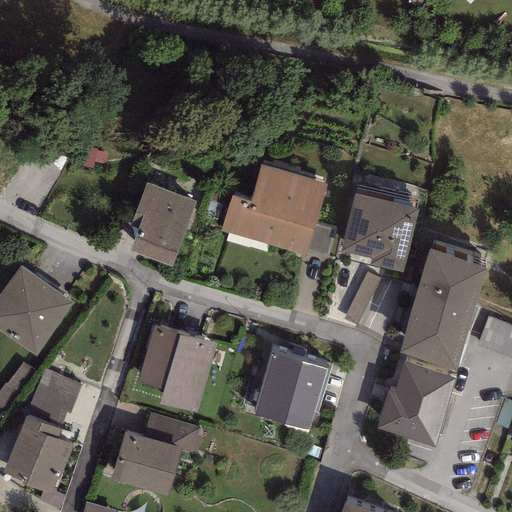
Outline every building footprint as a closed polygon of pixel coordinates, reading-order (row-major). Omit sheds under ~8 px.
[(230,196),(220,231),(305,256),(306,252),(314,224),(326,184),(260,164),(249,201),(230,196)] [(195,202),(146,183),(130,225),(139,228),(131,251),(171,266),(195,202)] [(370,258),(369,265),(402,272),(417,209),(416,208),(418,200),(355,185),(340,251),(370,258)] [(334,230),(314,224),(306,252),(326,257),(334,230)] [(428,249),(398,352),(456,371),(485,268),(428,249)] [(72,303),(19,266),(0,293),(0,332),(35,357),(72,303)] [(381,279),(366,272),(343,318),(356,325),(381,279)] [(511,326),(487,317),(475,346),(511,359),(511,326)] [(178,332),(154,325),(138,382),(163,390),(159,404),(195,414),(215,344),(178,333),(178,332)] [(270,354),(253,415),(308,430),(313,412),(317,413),(330,365),(326,364),(324,369),(270,354)] [(35,371),(22,362),(6,384),(5,382),(0,388),(0,412),(2,414),(35,371)] [(388,389),(375,429),(434,447),(456,378),(404,362),(395,391),(388,389)] [(81,385),(43,368),(25,417),(59,430),(66,413),(69,414),(81,385)] [(200,427),(149,413),(142,437),(180,448),(180,449),(193,453),(200,427)] [(23,485),(50,493),(71,445),(55,439),(59,430),(25,417),(2,473),(23,482),(23,485)] [(123,432),(110,480),(166,496),(180,449),(180,448),(142,437),(123,432)] [(112,511),(113,510),(84,502),(81,511),(112,511)] [(371,511),(345,502),(340,511),(371,511)]
